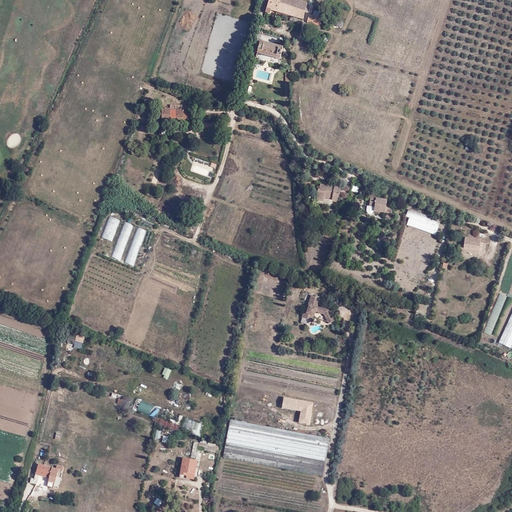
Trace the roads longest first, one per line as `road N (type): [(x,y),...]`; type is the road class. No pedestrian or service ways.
road 1 (track): [(142,269),(163,227),(189,239),(196,233),(234,115)]
road 2 (track): [(54,366),(183,411),(221,408)]
road 3 (track): [(330,488),(345,471),(362,469),(422,489),(430,511)]
road 4 (track): [(54,366),(28,485)]
